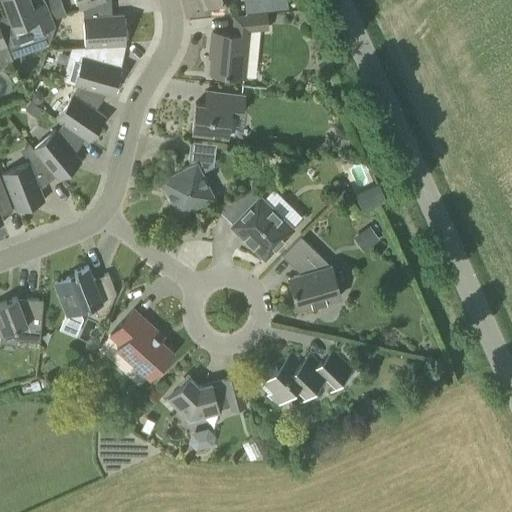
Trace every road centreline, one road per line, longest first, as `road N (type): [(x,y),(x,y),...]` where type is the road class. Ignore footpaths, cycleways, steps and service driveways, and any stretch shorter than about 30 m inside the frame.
road 1 (unclassified): [(511,387),(336,0)]
road 2 (residential): [(0,260),(101,215),(145,87),(166,54),(169,0)]
